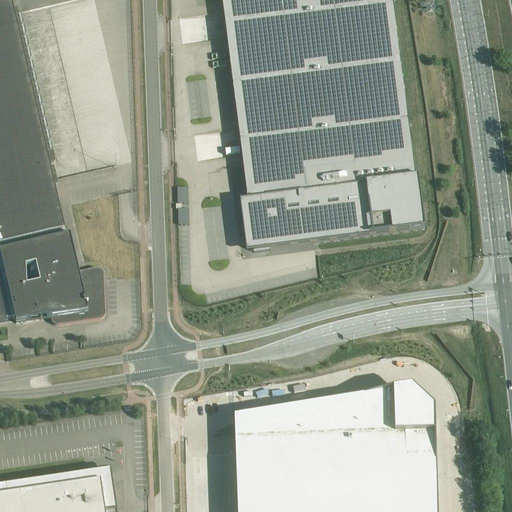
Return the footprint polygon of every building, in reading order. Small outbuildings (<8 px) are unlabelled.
[(97,270),(96,270),(78,274),(70,239),(67,240),(50,169),(54,168),(55,168),(55,167),(56,166),(56,165),(54,157),(54,156),(53,156),(53,155),(52,155),(51,155),(47,156),(11,0),(0,0),(0,324),(7,324),(7,322),(13,321),(15,321),(16,325),(51,320),(51,322),(51,323),(52,323),(52,324),(53,325),(54,326),(55,326),(55,327),(56,327),(57,327),(58,327),(59,327),(100,321),(101,321),(101,320),(102,320),(103,319),(104,319),(104,318),(105,317),(105,316),(105,315),(105,314),(104,276),(104,275),(104,274),(103,274),(103,273),(103,272),(102,272),(102,271),(101,271),(101,270),(100,270),(99,270),(98,270),(97,270)] [(221,0),(235,110),(247,202),(239,202),(243,230),(246,254),(270,251),(314,246),(425,231),(418,180),(416,180),(407,110),(392,0),(221,0)] [(190,188),(179,188),(179,204),(190,204),(190,188)] [(404,392),(234,420),(236,511),(438,511),(435,421),(404,392)] [(0,511),(116,511),(113,487),(111,474),(91,477),(91,476),(6,489),(0,489),(0,511)]
